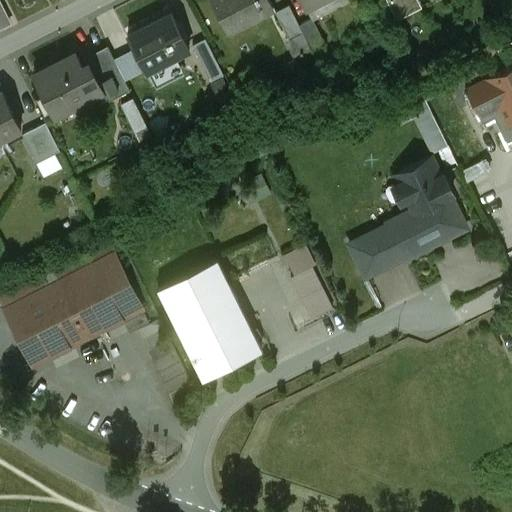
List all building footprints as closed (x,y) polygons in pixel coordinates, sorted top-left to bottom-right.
[(270,0),(212,0),(226,26),(255,11),(257,14),(273,6),(270,0)] [(1,2),(0,2),(0,22),(9,18),(1,2)] [(289,4),(275,11),(289,39),(303,32),(299,25),(289,4)] [(171,11),(127,34),(145,68),(189,46),(171,11)] [(312,18),(299,25),(303,32),(311,50),(325,43),(312,18)] [(205,37),(192,44),(208,77),(220,71),(221,75),(223,74),(205,37)] [(110,50),(81,64),(95,90),(106,84),(113,97),(130,89),(110,50)] [(75,52),(34,72),(54,111),(95,90),(81,64),(75,52)] [(511,139),(511,58),(465,82),(482,115),(492,109),(508,141),(511,139)] [(2,88),(0,89),(0,135),(21,125),(2,88)] [(59,149),(45,120),(22,132),(36,161),(59,149)] [(439,173),(430,155),(396,172),(400,181),(393,184),(401,200),(408,196),(413,208),(386,221),(387,223),(403,255),(403,257),(436,241),(437,236),(444,232),(449,234),(466,226),(449,194),(453,192),(443,172),(439,173)] [(466,163),(470,175),(496,167),(492,155),(466,163)] [(251,198),(273,192),(268,171),(246,177),(251,198)] [(387,223),(349,242),(365,274),(403,255),(387,223)] [(315,315),(337,305),(309,240),(286,250),(315,315)] [(114,253),(61,279),(4,307),(32,362),(86,335),(90,332),(141,307),(114,253)] [(216,256),(157,285),(202,376),(261,347),(216,256)] [(175,350),(154,360),(169,392),(191,382),(175,350)]
